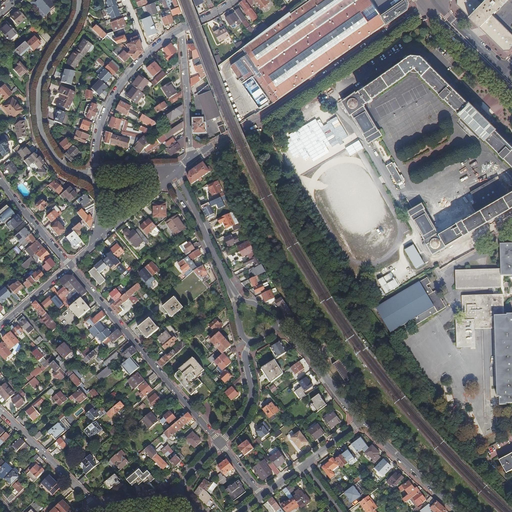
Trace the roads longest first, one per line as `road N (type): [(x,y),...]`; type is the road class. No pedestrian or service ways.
road 1 (residential): [(189,161),(424,9)]
road 2 (residential): [(220,443),(70,265)]
road 3 (residential): [(80,0),(38,86),(40,127),(68,171),(93,170)]
road 4 (unknown): [(336,93),(423,246)]
road 5 (residential): [(178,30),(147,53),(110,103),(93,170)]
road 6 (residential): [(459,511),(361,419)]
road 7 (residential): [(0,410),(94,504)]
road 8 (residential): [(189,161),(178,30)]
road 9 (residential): [(361,419),(278,323)]
road 10 (residential): [(228,285),(172,175)]
road 11 (primary): [(424,9),(511,94)]
